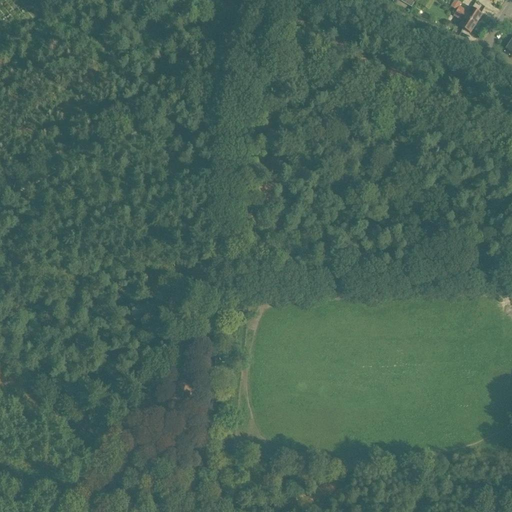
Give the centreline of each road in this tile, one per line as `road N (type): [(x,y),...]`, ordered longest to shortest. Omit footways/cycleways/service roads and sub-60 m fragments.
road 1 (unknown): [(281,1),(295,63),(268,156),(231,511)]
road 2 (track): [(213,434),(250,65)]
road 3 (track): [(250,65),(511,151)]
road 4 (unknown): [(231,256),(100,271),(63,284),(25,342)]
